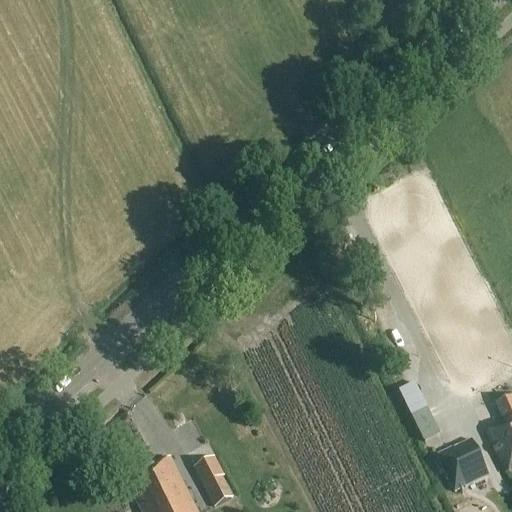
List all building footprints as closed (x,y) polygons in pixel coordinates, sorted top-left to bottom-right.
[(505,426),(486,435),(506,477),(511,473),(511,398),(496,407),(505,426)] [(418,436),(428,435),(425,413),(415,414),(418,436)] [(488,479),(471,442),(438,458),(455,495),(488,479)] [(196,511),(170,459),(125,482),(139,511),(196,511)] [(214,510),(231,501),(221,482),(223,481),(213,462),(194,471),(214,510)]
